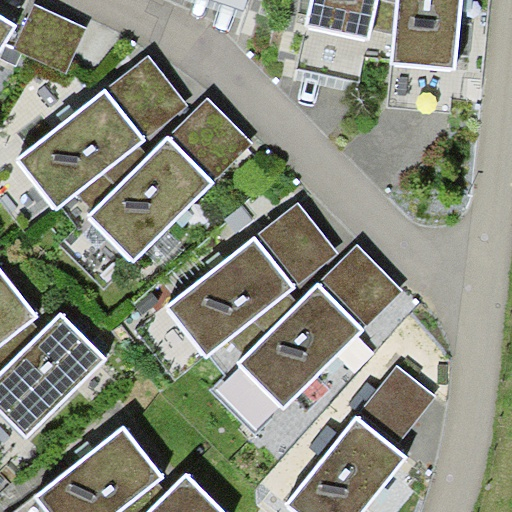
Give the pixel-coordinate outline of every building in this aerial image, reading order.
[(310,0),(305,25),(370,39),(372,30),(378,0),(310,0)] [(378,0),(372,30),(395,37),(392,63),(457,69),(463,0),(378,0)] [(88,26),(35,3),(13,48),(67,72),(88,26)] [(0,14),(0,50),(16,24),(0,14)] [(190,104),(150,54),(110,84),(151,136),(190,104)] [(146,139),(105,87),(15,157),(56,209),(77,193),(139,145),(146,139)] [(208,97),(173,132),(218,178),(253,143),(208,97)] [(94,210),(88,216),(134,262),(215,182),(169,135),(149,155),(139,145),(77,193),(94,210)] [(299,201),(259,232),(299,283),(339,252),(299,201)] [(255,234),(165,305),(206,357),(231,337),(289,292),(296,286),(255,234)] [(357,244),(321,278),(368,325),(403,290),(357,244)] [(40,316),(0,265),(0,346),(33,321),(40,316)] [(246,354),(237,363),(284,410),(365,330),(318,283),(299,302),(289,292),(231,337),(246,354)] [(108,359),(62,312),(41,332),(33,321),(0,346),(0,411),(27,439),(108,359)] [(398,363),(359,411),(398,443),(437,395),(398,363)] [(365,511),(410,457),(357,415),(286,505),(294,511),(365,511)] [(125,426),(34,496),(46,511),(121,511),(159,482),(165,478),(125,426)] [(121,511),(227,511),(187,471),(167,492),(159,482),(121,511)]
